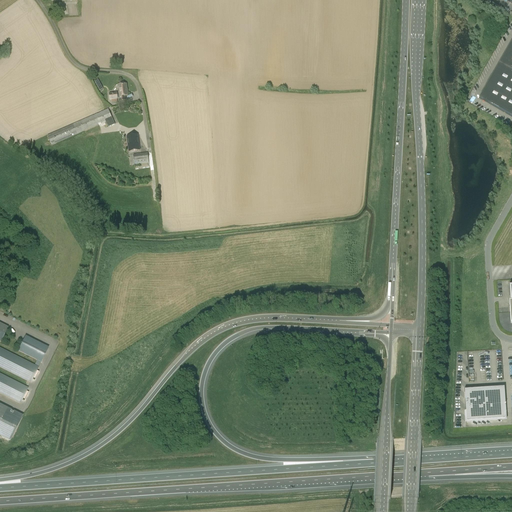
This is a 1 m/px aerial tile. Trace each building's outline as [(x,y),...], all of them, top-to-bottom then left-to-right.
[(511,40),(479,98),(511,116),(511,40)] [(119,85),(118,85),(119,93),(117,94),(117,93),(109,94),(110,100),(112,100),(112,102),(117,101),(117,99),(118,99),(119,101),(125,100),(125,96),(128,96),(126,84),(125,84),(125,83),(124,82),(120,83),(119,84),(119,85)] [(47,136),(52,145),(106,122),(106,124),(100,127),(102,130),(115,125),(108,109),(47,136)] [(140,151),(138,135),(127,136),(129,152),(140,151)] [(134,162),(136,162),(136,165),(149,163),(148,153),(133,155),(134,162)] [(0,393),(20,404),(28,388),(0,374),(0,367),(31,383),(48,348),(25,337),(18,351),(38,361),(35,366),(0,348),(0,341),(1,342),(8,328),(0,323),(0,393)] [(503,387),(470,389),(464,389),(466,422),(501,419),(501,409),(502,409),(502,406),(501,406),(501,404),(505,404),(506,404),(504,387),(503,387)] [(22,417),(0,405),(0,434),(10,440),(22,417)]
